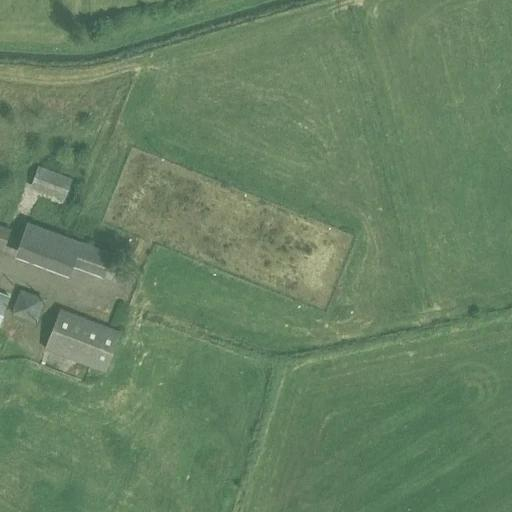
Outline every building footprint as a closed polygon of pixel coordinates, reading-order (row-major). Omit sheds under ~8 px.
[(72,177),(39,165),(31,188),(64,200),(72,177)] [(73,267),(103,279),(114,253),(83,241),(29,222),(16,256),(70,275),(73,267)] [(0,224),(0,247),(4,249),(11,229),(0,224)] [(12,288),(15,309),(35,305),(32,285),(12,288)] [(0,323),(10,296),(0,292),(0,323)] [(107,372),(121,331),(61,308),(45,349),(93,366),(107,372)]
